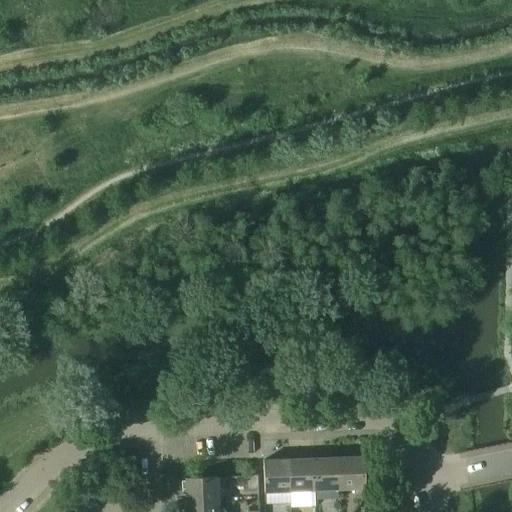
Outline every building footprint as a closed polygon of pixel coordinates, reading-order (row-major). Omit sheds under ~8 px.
[(365,488),(364,456),(338,457),(339,489),(365,488)] [(339,489),(338,457),(313,458),(315,490),(339,489)] [(315,490),(313,458),(289,459),(290,491),(315,490)] [(290,491),(289,459),(263,460),(264,492),(290,491)] [(258,490),(257,475),(246,475),(247,491),(258,490)] [(218,501),(217,477),(185,478),(186,502),(218,501)] [(218,511),(218,501),(186,502),(186,511),(218,511)]
